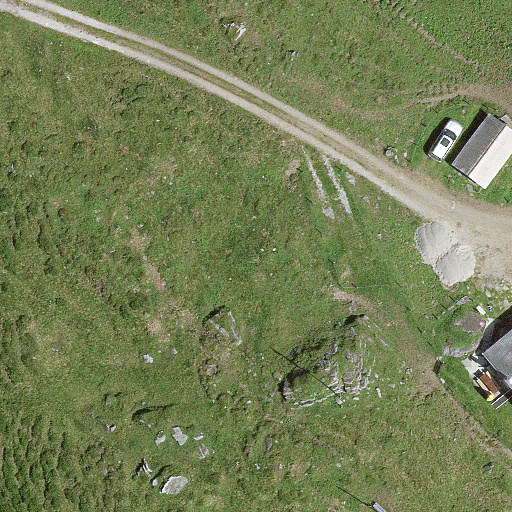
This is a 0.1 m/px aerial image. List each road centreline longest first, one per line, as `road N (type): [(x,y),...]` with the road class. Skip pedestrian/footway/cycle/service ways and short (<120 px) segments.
road 1 (track): [(0,10),(225,87),(400,187)]
road 2 (track): [(511,236),(400,187)]
